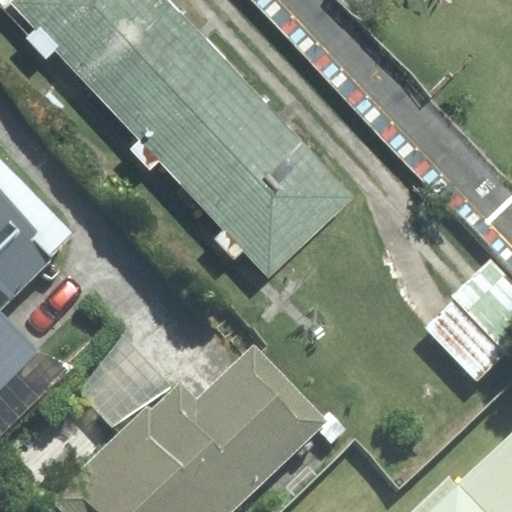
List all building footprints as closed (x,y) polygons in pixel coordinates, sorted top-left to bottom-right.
[(173,0),(0,0),(0,6),(259,281),(354,191),(173,0)] [(73,241),(0,169),(0,436),(3,440),(70,370),(7,309),(73,241)] [(511,358),(511,286),(484,256),(411,323),(475,393),(511,358)] [(234,511),(327,430),(243,337),(73,487),(95,511),(234,511)] [(511,511),(511,442),(437,511),(511,511)]
